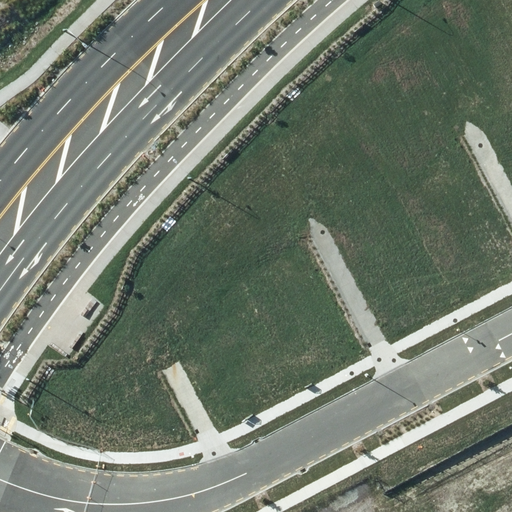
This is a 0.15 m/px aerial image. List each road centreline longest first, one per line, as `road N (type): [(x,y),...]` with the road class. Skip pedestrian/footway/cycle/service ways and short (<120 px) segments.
road 1 (residential): [(0,480),(87,501),(158,502),(230,482),(511,341)]
road 2 (secondary): [(261,0),(104,160),(0,289)]
road 3 (secondary): [(0,182),(171,0)]
